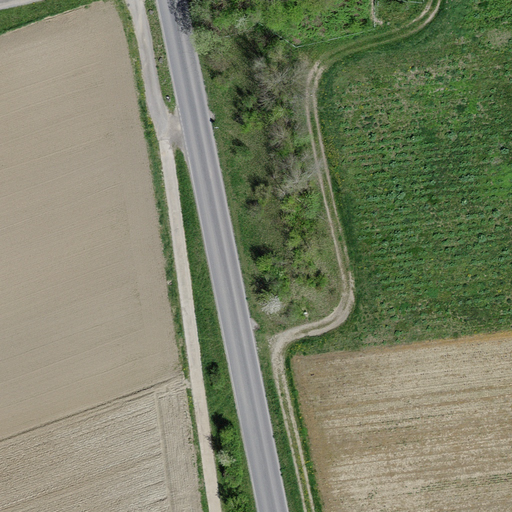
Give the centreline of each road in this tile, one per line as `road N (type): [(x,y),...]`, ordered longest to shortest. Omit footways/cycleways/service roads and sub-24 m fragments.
road 1 (track): [(425,0),(422,19),(399,35),(307,56),(303,87),(350,298),(349,317),(279,347),(309,511)]
road 2 (residential): [(164,0),(270,511)]
road 3 (track): [(214,511),(126,0)]
